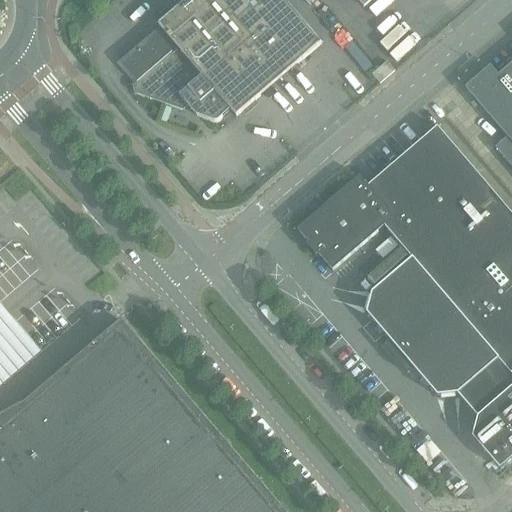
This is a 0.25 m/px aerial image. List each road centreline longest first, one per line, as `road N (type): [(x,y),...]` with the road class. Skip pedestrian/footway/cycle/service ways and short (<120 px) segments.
road 1 (unclassified): [(511,0),(202,264)]
road 2 (unclassified): [(413,511),(202,264)]
road 3 (unclassified): [(170,291),(360,511)]
road 4 (unclassified): [(202,264),(17,47)]
road 5 (unclassified): [(0,97),(170,291)]
